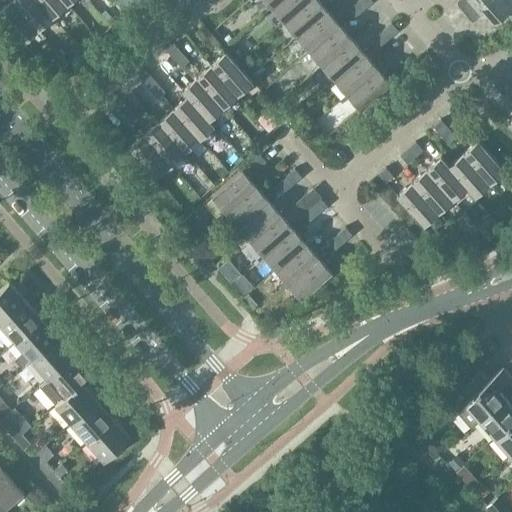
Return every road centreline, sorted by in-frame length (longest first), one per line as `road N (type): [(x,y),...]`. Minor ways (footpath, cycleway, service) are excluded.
road 1 (tertiary): [(261,411),(0,109)]
road 2 (tertiary): [(0,169),(225,443)]
road 3 (tertiary): [(261,411),(358,340),(475,293)]
road 4 (residential): [(332,188),(470,76)]
road 5 (residential): [(95,100),(219,0)]
